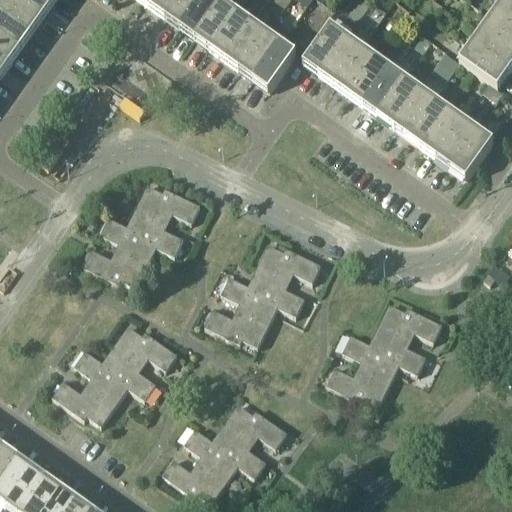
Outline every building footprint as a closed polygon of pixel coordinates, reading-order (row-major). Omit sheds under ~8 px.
[(34,0),(6,0),(5,1),(40,26),(50,11),(34,0)] [(34,0),(50,11),(57,0),(34,0)] [(138,0),(137,3),(152,13),(160,0),(138,0)] [(160,0),(152,13),(166,24),(182,0),(160,0)] [(182,0),(166,24),(181,34),(204,0),(182,0)] [(205,0),(204,0),(181,34),(195,44),(220,10),(205,0)] [(5,1),(0,8),(0,19),(29,40),(40,26),(5,1)] [(220,10),(195,44),(210,54),(235,20),(220,10)] [(511,16),(504,10),(493,25),(511,38),(511,16)] [(0,19),(0,41),(19,55),(29,40),(0,19)] [(235,20),(210,54),(225,65),(249,31),(235,20)] [(511,38),(493,25),(483,40),(511,60),(511,38)] [(249,31),(225,65),(239,76),(264,41),(249,31)] [(304,69),(305,70),(320,80),(344,46),(330,36),(330,35),(329,35),(304,69)] [(511,60),(483,40),(472,54),(507,79),(511,71),(511,60)] [(0,41),(0,63),(8,70),(19,55),(0,41)] [(264,41),(239,76),(254,86),(279,52),(264,41)] [(344,46),(320,80),(334,91),(359,56),(344,46)] [(279,52),(254,86),(269,96),(269,97),(270,97),(294,63),(294,62),(293,62),(279,52)] [(461,69),(461,70),(496,95),(496,94),(496,93),(507,79),(472,54),(462,69),(461,69)] [(359,56),(334,91),(349,101),(373,67),(359,56)] [(445,59),(438,69),(452,79),(459,69),(445,59)] [(0,63),(0,81),(8,70),(0,63)] [(373,67),(349,101),(364,112),(388,77),(373,67)] [(388,77),(364,112),(378,122),(403,88),(388,77)] [(403,88),(378,122),(393,132),(417,98),(403,88)] [(417,98),(393,132),(408,143),(432,109),(417,98)] [(432,109),(408,143),(422,153),(447,119),(432,109)] [(447,119),(422,153),(437,164),(461,129),(447,119)] [(461,129),(437,164),(452,174),(476,140),(461,129)] [(476,140),(452,174),(466,184),(466,185),(467,185),(492,151),(491,150),(490,150),(476,140)] [(147,192),(137,213),(162,226),(166,218),(173,221),(191,230),(200,212),(165,195),(163,199),(147,192)] [(127,233),(125,236),(158,252),(156,254),(175,264),(183,246),(165,237),(159,234),(162,226),(137,213),(127,233)] [(108,224),(100,242),(118,251),(124,254),(121,261),(147,274),(156,254),(158,252),(125,236),(127,233),(108,224)] [(268,251),(258,273),(283,285),(287,277),(294,280),(312,290),(321,272),(286,255),(284,259),(268,251)] [(92,257),(84,274),(111,288),(119,291),(121,287),(137,295),(147,274),(121,261),(117,269),(111,266),(92,257)] [(248,293),(247,295),(279,311),(277,314),(296,323),(304,306),(286,297),(280,293),(283,285),(258,273),(248,293)] [(488,280),(484,286),(490,291),(494,285),(495,285),(488,280)] [(229,284),(221,301),(239,310),(246,313),(242,321),(268,334),(277,314),(279,311),(247,295),(248,293),(229,284)] [(389,311),(379,332),(405,344),(409,337),(415,340),(433,349),(442,332),(407,314),(405,319),(389,311)] [(213,316),(205,334),(240,351),(242,347),(258,354),(268,334),(242,321),(238,328),(232,325),(213,316)] [(369,351),(368,354),(400,370),(399,373),(417,382),(426,364),(408,355),(401,352),(405,344),(379,332),(369,351)] [(128,333),(115,352),(138,368),(143,362),(149,366),(166,378),(177,362),(145,339),(142,343),(128,333)] [(351,342),(342,360),(361,369),(367,372),(363,379),(390,392),(399,373),(400,370),(368,354),(369,351),(367,350),(351,342)] [(102,369),(100,372),(130,393),(128,395),(145,407),(156,391),(139,379),(133,375),(138,368),(115,352),(102,369)] [(85,357),(74,373),(91,385),(97,389),(91,397),(114,414),(128,395),(130,393),(100,372),(102,369),(85,357)] [(335,375),(326,392),(361,410),(363,405),(379,413),(390,392),(363,379),(360,387),(353,384),(335,375)] [(64,388),(52,404),(84,427),(87,423),(101,433),(114,414),(91,397),(86,404),(64,388)] [(238,411),(225,430),(248,447),(253,440),(276,456),(287,440),(255,417),(252,421),(238,411)] [(212,448),(210,450),(240,471),(238,473),(255,485),(266,469),(244,453),(248,447),(225,430),(212,448)] [(195,436),(184,452),(201,464),(207,468),(201,475),(225,492),(238,473),(240,471),(210,450),(212,448),(195,436)] [(2,457),(0,460),(0,491),(17,467),(2,457)] [(174,466),(162,482),(194,505),(197,501),(211,511),(225,492),(201,475),(196,482),(174,466)] [(17,467),(0,491),(0,506),(7,511),(32,478),(17,467)] [(32,478),(7,511),(29,511),(46,488),(32,478)] [(46,488),(29,511),(51,511),(61,498),(46,488)] [(61,498),(51,511),(73,511),(76,509),(61,498)]
